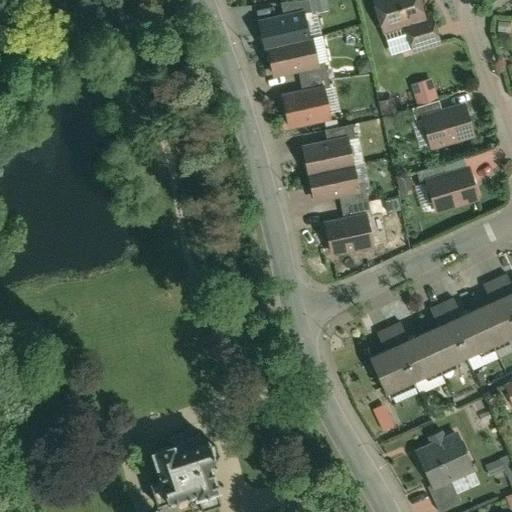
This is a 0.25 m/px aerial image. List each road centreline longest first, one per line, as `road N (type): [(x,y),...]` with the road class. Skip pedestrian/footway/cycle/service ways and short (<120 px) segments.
road 1 (residential): [(292,314),(191,0)]
road 2 (residential): [(511,219),(292,314)]
road 3 (residential): [(390,511),(316,384),(292,314)]
road 4 (residential): [(511,149),(477,46),(474,20),(486,0)]
